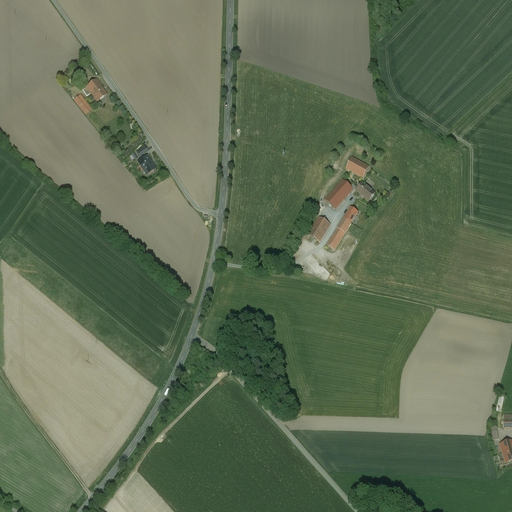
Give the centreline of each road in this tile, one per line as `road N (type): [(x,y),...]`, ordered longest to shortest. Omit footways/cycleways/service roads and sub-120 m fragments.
road 1 (unclassified): [(221,217),(191,202),(52,0)]
road 2 (unclassified): [(357,511),(225,362),(191,338)]
road 3 (tertiary): [(230,0),(221,217)]
road 4 (tertiary): [(191,338),(152,420),(80,511)]
road 5 (tertiary): [(221,217),(191,338)]
